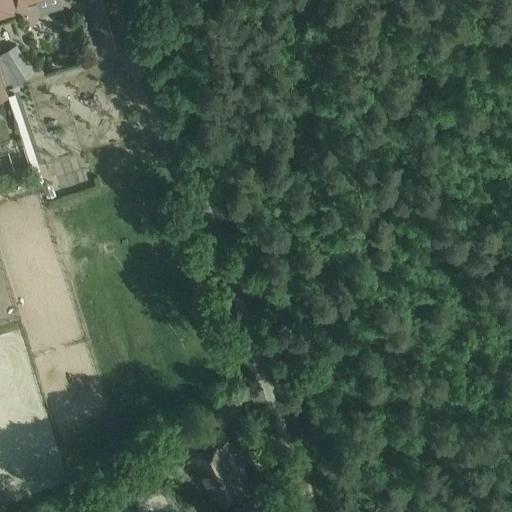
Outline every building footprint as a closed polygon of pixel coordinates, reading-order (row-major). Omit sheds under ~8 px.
[(0,0),(0,15),(11,12),(7,0),(15,0),(17,3),(26,0),(0,0)] [(129,43),(116,0),(90,0),(105,50),(129,43)] [(17,43),(0,53),(9,67),(25,57),(17,43)] [(250,483),(240,463),(237,464),(225,441),(193,458),(215,501),(250,483)] [(182,464),(171,443),(129,465),(140,486),(182,464)]
